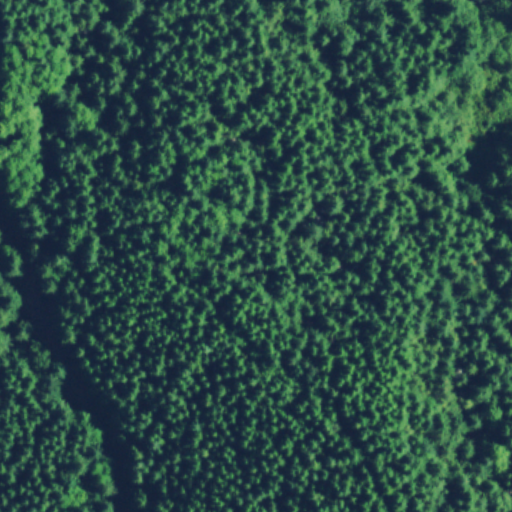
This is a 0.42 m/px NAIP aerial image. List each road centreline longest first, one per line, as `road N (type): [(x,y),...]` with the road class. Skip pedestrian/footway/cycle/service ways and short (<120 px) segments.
road 1 (track): [(185,511),(186,496),(126,387),(0,242)]
road 2 (track): [(0,183),(16,0)]
